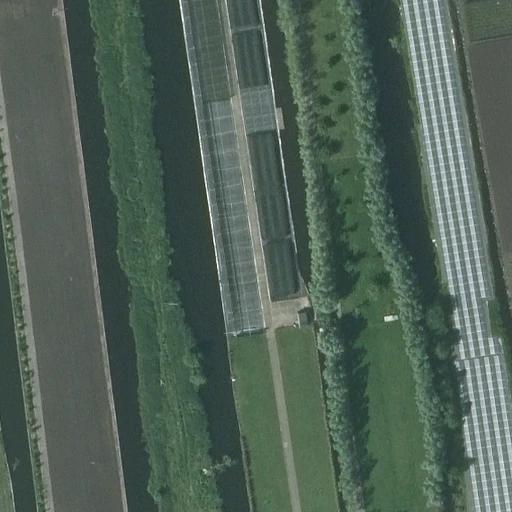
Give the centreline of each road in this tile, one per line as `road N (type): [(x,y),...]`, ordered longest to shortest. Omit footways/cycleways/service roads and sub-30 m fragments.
road 1 (track): [(294,511),(226,0)]
road 2 (track): [(47,511),(0,136)]
